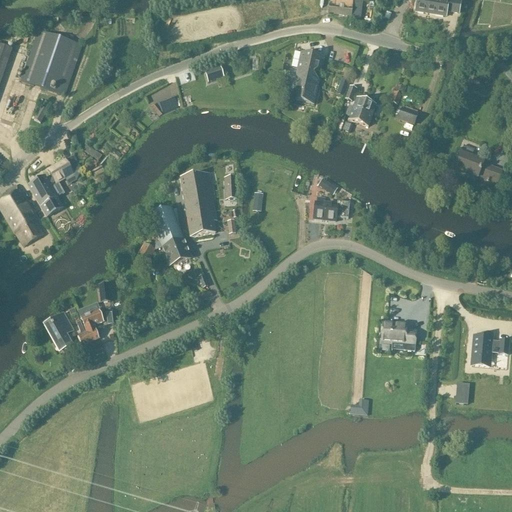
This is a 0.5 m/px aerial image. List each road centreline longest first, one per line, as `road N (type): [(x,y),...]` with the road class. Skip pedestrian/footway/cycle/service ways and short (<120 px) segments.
road 1 (tertiary): [(0,442),(60,387),(229,309),(298,255),(325,244),(442,284),(511,297)]
road 2 (unclassified): [(0,189),(37,150),(106,102),(250,41),(317,29),(423,50),(511,40)]
road 3 (track): [(511,493),(430,485),(442,284)]
road 4 (track): [(335,479),(430,485),(427,511)]
